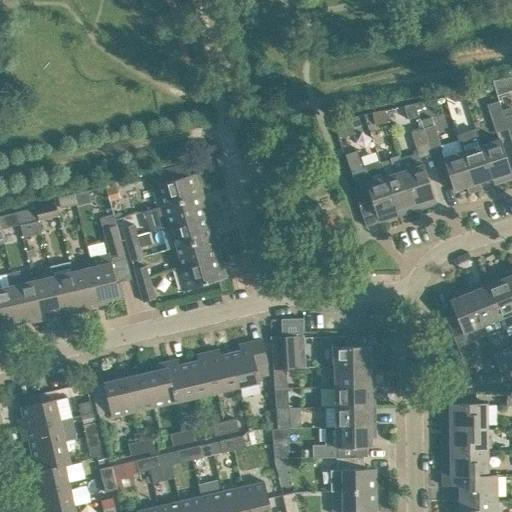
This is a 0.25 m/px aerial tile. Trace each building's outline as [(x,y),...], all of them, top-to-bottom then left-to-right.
[(511,77),(493,81),(497,96),(511,91),(511,77)] [(454,102),(466,99),(464,87),(451,89),(454,102)] [(500,109),(498,101),(486,104),(491,118),(495,131),(506,127),(500,109)] [(414,103),(402,106),(407,119),(418,115),(414,103)] [(500,109),(506,127),(510,139),(511,138),(511,111),(510,106),(500,109)] [(385,121),(383,109),(383,108),(370,111),(373,123),(385,121)] [(431,118),(420,122),(422,127),(430,151),(439,148),(441,147),(441,146),(434,126),(431,118)] [(334,124),(339,139),(354,134),(349,119),(334,124)] [(417,156),(430,151),(422,127),(421,127),(409,131),(417,156)] [(474,191),(481,188),(479,181),(491,177),(480,143),(475,129),(457,136),(458,140),(461,150),(460,150),(474,191)] [(494,184),(511,178),(511,175),(500,137),(480,143),(491,177),(494,184)] [(379,161),(362,166),(356,150),(345,154),(356,185),(354,186),(360,204),(371,200),(378,222),(397,216),(384,175),(379,161)] [(468,192),(474,191),(460,150),(442,156),(453,190),(466,186),(468,192)] [(416,209),(403,168),(398,155),(389,158),(393,171),(384,175),(397,216),(416,209)] [(416,209),(436,203),(423,162),(403,168),(416,209)] [(158,206),(203,193),(196,172),(190,174),(187,163),(148,174),(158,206)] [(115,182),(104,186),(108,202),(120,198),(115,182)] [(74,202),(72,194),(71,192),(57,196),(60,206),(74,202)] [(163,226),(208,213),(203,193),(158,206),(163,226)] [(55,203),(42,205),(46,219),(58,216),(56,207),(55,203)] [(35,208),(16,212),(19,225),(20,224),(38,220),(35,208)] [(177,246),(215,235),(208,213),(163,226),(164,228),(171,226),(177,246)] [(116,223),(115,224),(112,214),(98,218),(101,228),(109,253),(110,257),(125,252),(116,223)] [(124,238),(136,234),(133,223),(121,227),(124,238)] [(130,261),(143,257),(136,234),(124,238),(128,249),(127,249),(130,261)] [(176,269),(221,255),(215,235),(177,246),(182,265),(175,267),(176,269)] [(97,256),(88,258),(99,301),(107,299),(123,295),(120,281),(116,282),(111,261),(104,263),(102,255),(97,256)] [(176,269),(182,291),(218,280),(224,278),(227,277),(221,255),(176,269)] [(91,303),(99,301),(88,258),(80,260),(82,268),(70,271),(80,310),(92,307),(91,303)] [(70,271),(71,270),(69,262),(58,265),(50,267),(49,267),(51,275),(60,310),(68,308),(69,312),(80,310),(70,271)] [(137,280),(149,276),(145,264),(134,268),(137,280)] [(49,267),(50,267),(49,265),(40,267),(43,277),(32,280),(41,319),(53,316),(52,312),(60,310),(51,275),(49,267)] [(511,269),(503,273),(503,274),(511,296),(511,269)] [(12,273),(10,273),(20,319),(29,317),(30,321),(41,319),(32,280),(20,282),(17,271),(12,273)] [(13,321),(20,319),(10,273),(0,275),(0,318),(2,328),(14,325),(13,321)] [(511,296),(503,273),(484,281),(503,328),(511,324),(511,296)] [(143,301),(155,298),(149,276),(137,280),(143,301)] [(224,278),(218,280),(221,290),(227,288),(224,278)] [(484,281),(465,288),(480,326),(484,335),(503,328),(484,281)] [(465,332),(480,326),(465,288),(456,292),(457,296),(449,299),(455,314),(446,318),(465,364),(476,359),(465,332)] [(374,357),(374,345),(373,335),(333,336),(333,337),(334,337),(334,366),(370,366),(370,357),(374,357)] [(298,340),(282,342),(273,342),(272,338),(273,338),(273,337),(271,337),(273,368),(284,368),(300,368),(298,340)] [(255,365),(267,362),(262,339),(239,344),(240,350),(232,352),(240,386),(258,382),(257,378),(255,365)] [(240,386),(232,352),(220,355),(219,349),(209,351),(219,391),(240,386)] [(197,396),(219,391),(209,351),(196,354),(198,360),(189,362),(197,396)] [(511,368),(511,355),(495,362),(499,372),(511,368)] [(197,396),(189,362),(178,364),(177,359),(166,361),(175,401),(197,396)] [(154,406),(175,401),(166,361),(154,364),(156,369),(146,372),(154,406)] [(267,362),(255,365),(257,378),(268,375),(267,362)] [(335,386),(374,385),(374,374),(370,374),(370,366),(334,366),(335,386)] [(286,368),(273,368),(273,386),(274,387),(287,387),(286,368)] [(154,406),(146,372),(136,374),(135,369),(123,371),(133,411),(154,406)] [(111,416),(133,411),(123,371),(112,374),(114,379),(103,382),(111,416)] [(335,406),(371,405),(370,398),(375,397),(374,385),(335,386),(335,406)] [(287,387),(274,387),(275,407),(288,406),(287,387)] [(20,426),(59,417),(55,399),(55,398),(21,406),(23,417),(18,418),(20,426)] [(80,414),(91,411),(88,399),(77,402),(80,414)] [(442,427),(487,426),(486,402),(441,403),(442,427)] [(335,426),(375,425),(375,414),(371,414),(371,405),(335,406),(335,426)] [(288,406),(275,407),(275,408),(276,427),(290,426),(288,406)] [(59,417),(20,426),(23,440),(28,439),(30,446),(64,438),(60,418),(59,417)] [(225,432),(236,430),(233,418),(222,420),(225,432)] [(85,435),(96,432),(93,420),(82,423),(85,435)] [(213,435),(225,432),(222,420),(210,423),(213,435)] [(342,447),(371,446),(371,438),(375,438),(375,425),(335,426),(336,444),(313,445),(313,457),(336,457),(342,457),(342,447)] [(487,426),(442,427),(442,452),(487,451),(487,444),(491,443),(491,433),(487,432),(487,426)] [(183,442),(194,439),(192,428),(180,430),(183,442)] [(171,444),(183,442),(180,430),(168,433),(171,444)] [(88,447),(99,444),(96,432),(85,435),(88,447)] [(232,449),(243,447),(241,435),(229,437),(232,449)] [(140,452),(152,449),(149,437),(137,440),(140,452)] [(220,451),(232,449),(229,437),(218,439),(220,451)] [(30,469),(69,460),(64,438),(30,446),(33,459),(27,460),(30,469)] [(128,455),(140,452),(137,440),(126,443),(128,455)] [(189,459),(201,457),(198,444),(187,447),(189,459)] [(178,462),(189,459),(187,447),(175,449),(178,462)] [(442,475),(486,473),(487,473),(487,451),(442,452),(442,475)] [(145,457),(147,469),(159,466),(156,455),(145,457)] [(331,490),(376,490),(376,468),(364,468),(363,456),(342,457),(336,457),(336,469),(331,469),(331,482),(331,490)] [(135,471),(147,469),(145,457),(133,459),(135,471)] [(29,492),(69,483),(64,463),(70,462),(69,460),(30,469),(32,481),(27,482),(29,492)] [(113,477),(111,466),(110,464),(98,467),(100,479),(113,477)] [(459,500),(496,499),(496,473),(487,473),(486,473),(442,475),(442,485),(459,485),(459,500)] [(103,490),(115,487),(113,477),(100,479),(103,490)] [(271,511),(264,481),(245,485),(250,511),(271,511)] [(39,511),(42,511),(74,504),(69,483),(29,492),(32,504),(38,503),(39,511)] [(250,511),(245,485),(223,490),(228,511),(250,511)] [(228,511),(223,490),(201,495),(205,511),(228,511)] [(376,511),(376,490),(331,490),(331,511),(376,511)] [(299,511),(295,491),(282,494),(286,511),(299,511)] [(205,511),(201,495),(180,500),(182,511),(205,511)] [(501,511),(502,503),(497,501),(496,499),(459,500),(459,511),(501,511)] [(182,511),(180,500),(158,506),(159,511),(182,511)]
